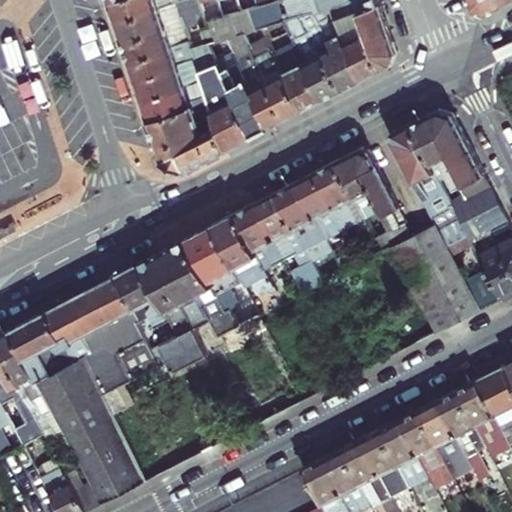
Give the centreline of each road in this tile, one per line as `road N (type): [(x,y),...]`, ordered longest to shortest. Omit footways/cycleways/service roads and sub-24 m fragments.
road 1 (residential): [(511,323),(148,511)]
road 2 (secondary): [(226,177),(452,61)]
road 3 (residential): [(126,207),(63,0)]
road 4 (secondary): [(0,301),(135,232)]
road 5 (secondary): [(126,207),(0,269)]
road 6 (residential): [(452,61),(511,170)]
